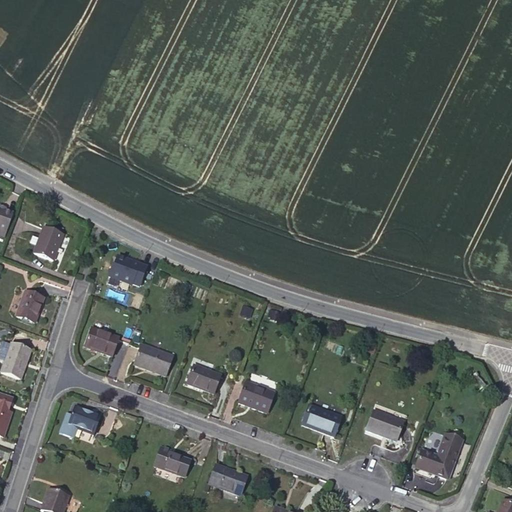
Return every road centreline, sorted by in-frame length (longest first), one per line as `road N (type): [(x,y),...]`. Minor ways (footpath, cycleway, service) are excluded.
road 1 (residential): [(0,162),(175,251),(303,301),(511,354)]
road 2 (residential): [(443,511),(55,371)]
road 3 (residential): [(55,371),(11,511)]
road 4 (residential): [(511,378),(458,511)]
